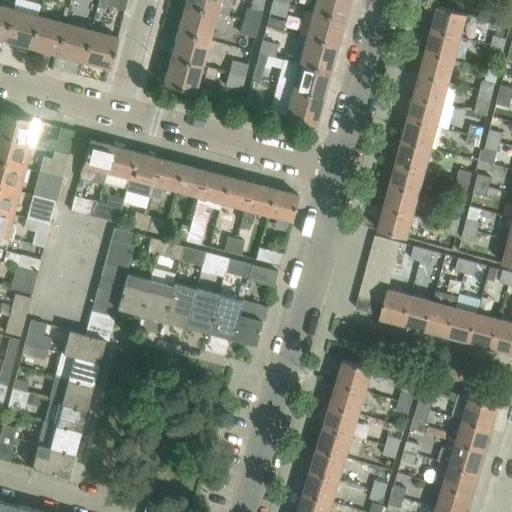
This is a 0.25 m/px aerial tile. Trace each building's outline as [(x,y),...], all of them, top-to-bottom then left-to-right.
[(108,5),(124,10),(126,0),(98,0),(98,3),(108,5)] [(185,0),(184,5),(215,13),(227,16),(231,0),(185,0)] [(250,0),(249,9),(261,12),(263,0),(250,0)] [(272,0),(269,12),(284,16),(287,4),(272,0)] [(314,0),(312,10),(343,19),(348,0),(314,0)] [(0,38),(4,40),(12,9),(0,5),(0,38)] [(208,39),(215,13),(184,5),(177,31),(208,39)] [(433,28),(461,36),(466,15),(468,15),(468,14),(437,6),(437,7),(438,7),(435,21),(433,28)] [(246,8),(242,20),(257,24),(261,12),(249,9),(246,8)] [(4,40),(30,47),(38,16),(12,9),(4,40)] [(336,45),(343,19),(312,10),(305,37),(336,45)] [(30,47),(56,54),(65,23),(38,16),(30,47)] [(283,21),(268,17),(266,26),(280,30),(283,21)] [(254,37),(257,24),(242,20),(239,33),(254,37)] [(56,54),(83,61),(91,30),(65,23),(56,54)] [(427,51),(455,58),(461,36),(433,28),(427,51)] [(109,68),(117,37),(91,30),(83,61),(109,68)] [(177,31),(170,57),(201,66),(208,39),(177,31)] [(494,34),(491,44),(504,47),(507,37),(494,34)] [(298,63),(329,72),(336,45),(305,37),(298,63)] [(261,40),(258,53),(266,55),(273,56),(275,50),(276,44),(261,40)] [(489,53),(502,56),(504,47),(491,44),(489,53)] [(421,73),(449,81),(455,58),(427,51),(421,73)] [(259,81),(266,55),(258,53),(251,79),(259,81)] [(194,92),(201,66),(170,57),(163,84),(194,92)] [(282,59),(275,86),(291,90),(322,98),(329,72),(298,63),(282,59)] [(232,60),(228,73),(243,77),(247,64),(232,60)] [(228,73),(225,85),(240,89),(243,77),(228,73)] [(421,73),(415,95),(443,103),(452,105),(458,83),(449,81),(421,73)] [(482,80),(480,88),(492,92),(495,83),(482,80)] [(511,87),(500,85),(498,94),(511,98),(511,93),(511,87)] [(490,102),(492,92),(480,88),(477,99),(490,102)] [(284,116),(315,124),(322,98),(291,90),(284,116)] [(247,93),(244,105),(259,109),(262,97),(247,93)] [(508,107),(511,98),(498,94),(496,104),(508,107)] [(409,118),(437,125),(443,103),(415,95),(409,118)] [(0,111),(0,112),(0,135),(30,144),(33,145),(39,121),(0,111)] [(403,140),(431,148),(437,125),(409,118),(403,140)] [(470,125),(468,133),(481,137),(483,128),(470,125)] [(40,142),(39,146),(53,150),(67,154),(74,130),(60,127),(56,140),(51,138),(40,142)] [(489,129),(486,139),(499,142),(502,133),(489,129)] [(478,147),(481,137),(468,133),(465,144),(478,147)] [(30,144),(0,135),(0,160),(24,167),(30,144)] [(105,171),(112,145),(89,139),(82,165),(93,168),(91,179),(102,182),(105,171)] [(497,152),(499,142),(486,139),(484,148),(497,152)] [(397,162),(425,170),(431,148),(403,140),(397,162)] [(105,171),(129,177),(135,151),(112,145),(105,171)] [(42,155),(38,171),(61,177),(67,154),(53,150),(51,158),(42,155)] [(151,183),(158,157),(135,151),(129,177),(125,189),(148,195),(151,183)] [(158,157),(151,183),(148,195),(158,197),(162,186),(175,189),(182,163),(158,157)] [(24,167),(0,160),(0,185),(18,190),(24,167)] [(391,185),(419,192),(425,170),(397,162),(391,185)] [(197,195),(204,169),(182,163),(175,189),(197,195)] [(204,169),(197,195),(189,226),(185,240),(199,244),(207,212),(204,211),(206,205),(219,208),(221,202),(228,176),(204,169)] [(459,169),(456,178),(469,181),(472,172),(459,169)] [(55,200),(61,177),(38,171),(32,194),(55,200)] [(475,184),(488,187),(490,177),(477,173),(475,184)] [(221,202),(244,208),(251,182),(228,176),(221,202)] [(467,191),(469,181),(456,178),(454,188),(467,191)] [(244,208),(240,222),(251,224),(255,211),(267,214),(274,188),(251,182),(244,208)] [(485,196),(488,187),(475,184),(473,192),(485,196)] [(18,190),(0,185),(0,210),(12,213),(18,190)] [(385,207),(413,215),(419,192),(391,185),(385,207)] [(290,220),(297,194),(274,188),(267,214),(290,220)] [(49,223),(55,200),(32,194),(25,217),(49,223)] [(105,203),(97,201),(93,216),(117,222),(123,198),(107,194),(105,203)] [(88,199),(84,213),(93,216),(97,201),(88,199)] [(413,215),(385,207),(379,228),(378,228),(377,229),(407,237),(413,215)] [(12,213),(0,210),(0,235),(8,237),(11,238),(15,224),(9,223),(12,213)] [(131,226),(139,228),(143,213),(135,211),(131,226)] [(143,213),(139,228),(163,234),(166,222),(151,218),(152,216),(143,213)] [(447,214),(445,223),(458,226),(460,217),(447,214)] [(31,243),(43,247),(49,223),(25,217),(23,228),(34,231),(31,243)] [(466,219),(463,228),(476,232),(479,222),(466,219)] [(177,238),(185,240),(189,226),(180,223),(177,238)] [(455,236),(458,226),(445,223),(442,233),(455,236)] [(113,227),(110,239),(133,245),(136,233),(113,227)] [(474,241),(476,232),(463,228),(461,238),(474,241)] [(0,235),(0,259),(2,260),(16,264),(19,254),(5,250),(8,237),(0,235)] [(375,235),(372,247),(397,253),(400,242),(375,235)] [(227,236),(223,250),(232,252),(236,238),(227,236)] [(150,237),(146,252),(155,255),(159,239),(150,237)] [(236,238),(232,252),(240,255),(243,240),(236,238)] [(130,257),(132,249),(133,245),(110,239),(107,251),(130,257)] [(155,255),(178,261),(182,245),(159,239),(155,255)] [(182,245),(178,261),(201,267),(205,251),(182,245)] [(410,258),(420,260),(423,248),(413,245),(410,258)] [(255,259),(278,265),(282,252),(258,246),(255,259)] [(372,247),(369,259),(394,265),(397,253),(372,247)] [(432,250),(423,248),(420,260),(429,263),(432,250)] [(107,251),(104,263),(127,269),(130,257),(107,251)] [(201,267),(200,272),(209,275),(209,274),(214,254),(205,251),(201,267)] [(19,254),(16,264),(37,270),(40,259),(19,254)] [(224,273),(247,279),(251,264),(228,257),(224,273)] [(455,270),(464,272),(468,259),(458,257),(455,270)] [(369,259),(366,271),(391,277),(394,265),(369,259)] [(477,262),(468,259),(464,272),(474,275),(477,262)] [(104,263),(100,274),(124,280),(126,274),(127,269),(104,263)] [(31,293),(37,270),(16,264),(10,288),(31,293)] [(251,264),(247,279),(273,286),(277,270),(251,264)] [(490,266),(483,264),(480,274),(487,276),(490,266)] [(500,282),(509,284),(511,273),(511,271),(503,269),(500,282)] [(366,271),(362,283),(388,289),(391,277),(366,271)] [(117,305),(116,308),(139,314),(146,289),(149,279),(126,273),(124,280),(120,293),(117,305)] [(124,280),(100,274),(97,287),(120,293),(124,280)] [(146,289),(139,314),(162,320),(171,285),(149,279),(146,289)] [(171,285),(162,320),(185,326),(195,289),(172,283),(171,285)] [(388,289),(362,283),(359,295),(384,302),(388,289)] [(94,299),(117,305),(120,293),(97,287),(94,299)] [(195,289),(185,326),(208,332),(218,293),(196,287),(195,289)] [(388,289),(384,302),(381,315),(380,318),(381,319),(381,317),(403,323),(410,295),(388,289)] [(448,335),(455,307),(458,296),(436,290),(433,301),(425,329),(448,335)] [(11,305),(9,312),(24,316),(30,297),(14,293),(11,305)] [(208,332),(231,338),(241,299),(218,293),(208,332)] [(359,295),(356,308),(381,315),(384,302),(359,295)] [(410,295),(403,323),(425,329),(433,301),(410,295)] [(114,316),(116,308),(117,305),(94,299),(91,310),(114,316)] [(263,320),(267,306),(241,299),(231,338),(254,344),(261,319),(263,320),(262,320),(263,320)] [(0,305),(0,309),(9,312),(11,305),(1,302),(0,305)] [(455,307),(448,335),(470,341),(478,313),(455,307)] [(91,310),(87,322),(111,328),(111,327),(114,316),(91,310)] [(24,316),(9,312),(4,331),(19,336),(24,316)] [(478,313),(470,341),(493,347),(500,319),(478,313)] [(30,319),(24,343),(47,349),(50,337),(42,335),(46,323),(30,319)] [(511,321),(500,319),(493,347),(511,351),(511,321)] [(84,334),(104,339),(108,340),(111,328),(87,322),(84,334)] [(68,329),(62,353),(98,362),(104,339),(84,334),(68,329)] [(9,337),(4,356),(13,358),(18,339),(9,337)] [(47,349),(24,343),(21,352),(44,358),(47,349)] [(60,352),(54,375),(92,385),(98,362),(62,353),(60,352)] [(344,361),(337,383),(365,391),(372,369),(373,369),(374,368),(343,359),(342,360),(344,361)] [(2,364),(0,370),(0,384),(6,386),(11,367),(2,364)] [(54,375),(48,398),(49,398),(61,401),(86,408),(92,385),(54,375)] [(14,379),(12,388),(25,391),(27,382),(14,379)] [(331,405),(359,413),(365,391),(337,383),(331,405)] [(12,388),(6,410),(21,414),(27,392),(25,391),(12,388)] [(401,391),(399,400),(411,404),(414,395),(401,391)] [(27,393),(25,401),(36,404),(38,396),(27,393)] [(460,394),(453,417),(463,420),(491,428),(497,406),(499,407),(499,406),(498,405),(466,396),(460,394)] [(420,397),(417,406),(430,410),(433,400),(420,397)] [(409,414),(411,404),(399,400),(396,410),(409,414)] [(80,430),(86,408),(61,401),(55,424),(80,430)] [(331,405),(324,427),(352,435),(359,413),(331,405)] [(430,410),(417,406),(414,415),(427,419),(430,410)] [(456,442),(484,450),(491,428),(463,420),(456,442)] [(43,421),(37,443),(74,453),(80,430),(55,424),(43,421)] [(0,431),(0,433),(13,437),(16,427),(2,424),(0,431)] [(318,449),(346,457),(352,435),(324,427),(318,449)] [(0,433),(0,458),(7,461),(13,437),(0,433)] [(388,435),(385,445),(398,449),(401,439),(388,435)] [(478,472),(484,450),(456,442),(448,440),(446,449),(441,447),(437,460),(450,464),(478,472)] [(407,441),(404,450),(417,454),(419,445),(407,441)] [(67,477),(74,453),(37,443),(31,467),(67,477)] [(395,458),(398,449),(385,445),(382,454),(395,458)] [(318,449),(311,471),(339,479),(346,457),(318,449)] [(404,450),(401,460),(414,463),(417,454),(404,450)] [(471,494),(478,472),(450,464),(443,486),(471,494)] [(305,493),(332,501),(339,479),(311,471),(305,493)] [(375,479),(372,489),(385,493),(388,483),(375,479)] [(393,485),(391,494),(403,498),(406,489),(393,485)] [(449,511),(465,511),(471,494),(443,486),(437,508),(449,511)] [(382,502),(385,493),(372,489),(369,498),(382,502)] [(305,493),(298,511),(329,511),(332,501),(305,493)] [(401,508),(403,498),(391,494),(388,504),(401,508)] [(2,501),(0,506),(0,511),(16,511),(18,505),(2,501)]
